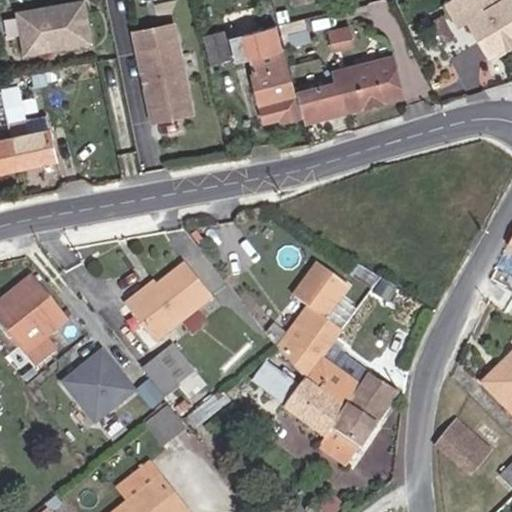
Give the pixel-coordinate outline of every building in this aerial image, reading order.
[(44,16),(42,2),(41,0),(25,0),(29,19),(44,16)] [(511,42),(511,1),(511,0),(451,0),(444,4),(457,26),(468,20),(490,56),(511,42)] [(455,37),(443,17),(432,23),(444,43),(455,37)] [(345,22),(333,25),(337,44),(349,41),(345,22)] [(176,40),(172,23),(153,27),(156,45),(176,40)] [(301,114),(284,46),(280,47),(273,24),(255,29),(260,52),(253,54),(248,55),(263,120),(279,117),(281,120),(301,114)] [(153,27),(132,32),(151,119),(191,111),(176,40),(156,45),(153,27)] [(248,31),(253,54),(260,52),(255,29),(248,31)] [(228,57),(223,33),(205,36),(211,60),(228,57)] [(341,83),(347,110),(401,96),(391,54),(338,68),(341,83)] [(90,110),(81,66),(57,72),(66,116),(90,110)] [(305,121),(347,110),(341,83),(335,85),(334,81),(297,91),(305,121)] [(20,85),(1,88),(8,118),(25,114),(20,85)] [(0,119),(8,118),(1,88),(0,88),(0,119)] [(45,110),(25,114),(29,130),(48,126),(45,110)] [(8,118),(18,164),(54,156),(48,126),(29,130),(25,114),(8,118)] [(0,167),(18,164),(8,118),(0,119),(0,167)] [(467,222),(504,167),(477,149),(469,161),(454,152),(447,162),(439,156),(416,187),(467,222)] [(409,187),(390,175),(381,190),(400,202),(409,187)] [(379,207),(396,218),(403,208),(386,196),(379,207)] [(151,282),(124,303),(148,334),(202,293),(177,261),(151,282)] [(119,297),(124,303),(151,282),(146,275),(119,297)] [(327,285),(310,275),(304,285),(322,294),(327,285)] [(67,318),(32,276),(0,302),(0,319),(37,365),(57,348),(46,336),(67,318)] [(299,293),(316,303),(322,294),(304,285),(299,293)] [(282,357),(315,308),(307,302),(274,351),(282,357)] [(315,308),(282,357),(306,380),(322,355),(325,351),(329,345),(341,327),(315,308)] [(175,342),(143,368),(166,396),(198,370),(175,342)] [(361,382),(369,371),(329,345),(325,351),(322,355),(361,382)] [(104,351),(66,382),(97,422),(136,390),(104,351)] [(361,382),(322,355),(306,380),(344,406),(361,382)] [(511,358),(484,384),(511,413),(511,358)] [(289,405),(301,387),(269,364),(257,380),(289,405)] [(344,406),(306,380),(301,387),(289,405),(287,407),(326,434),(319,444),(347,464),(397,390),(369,371),(361,382),(344,406)] [(169,408),(148,424),(164,443),(185,426),(169,408)] [(501,435),(482,419),(472,431),(459,419),(437,444),(470,472),(501,435)] [(198,443),(190,450),(197,460),(206,452),(198,443)] [(133,499),(160,477),(149,463),(122,486),(133,499)] [(511,465),(501,476),(511,487),(511,465)] [(185,511),(187,511),(160,477),(133,499),(117,511),(185,511)]
